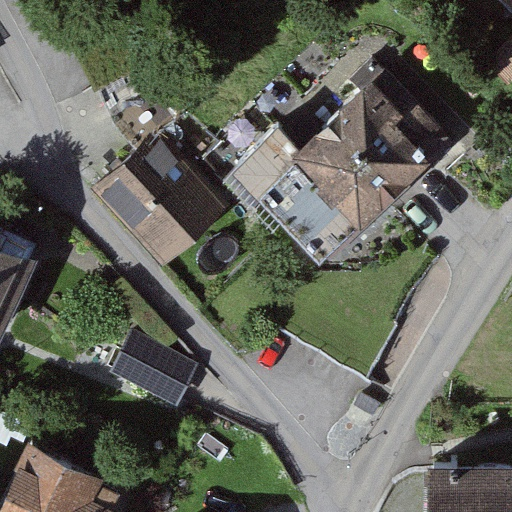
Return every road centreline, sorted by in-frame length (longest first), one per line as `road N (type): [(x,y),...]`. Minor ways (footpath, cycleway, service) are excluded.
road 1 (residential): [(345,511),(65,181)]
road 2 (residential): [(511,241),(450,337),(359,511)]
road 3 (residential): [(65,181),(0,42)]
